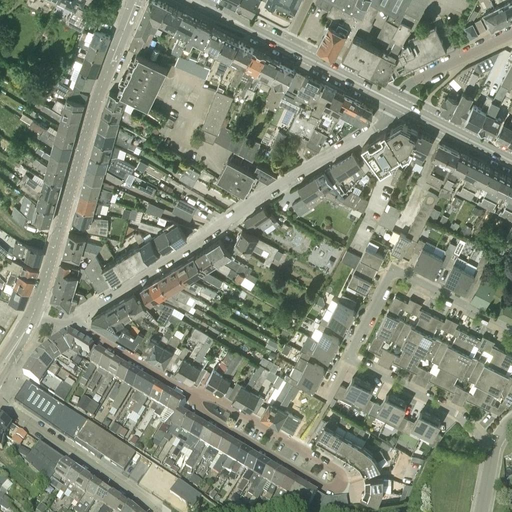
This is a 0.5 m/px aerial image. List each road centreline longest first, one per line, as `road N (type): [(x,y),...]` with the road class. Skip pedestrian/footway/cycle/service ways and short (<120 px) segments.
road 1 (residential): [(511,329),(393,271),(350,350),(355,363),(457,415),(491,449)]
road 2 (residential): [(395,102),(372,130),(71,322)]
road 3 (tertiary): [(31,317),(103,79),(136,0)]
road 4 (residential): [(153,511),(0,402)]
road 5 (residential): [(338,484),(332,466),(209,395),(194,396)]
road 6 (residential): [(194,396),(207,417),(320,486),(338,484)]
road 7 (residential): [(194,396),(71,322)]
road 8 (residential): [(395,102),(415,77),(511,32)]
road 9 (secondary): [(511,161),(395,102)]
road 10 (secondary): [(395,102),(287,47)]
